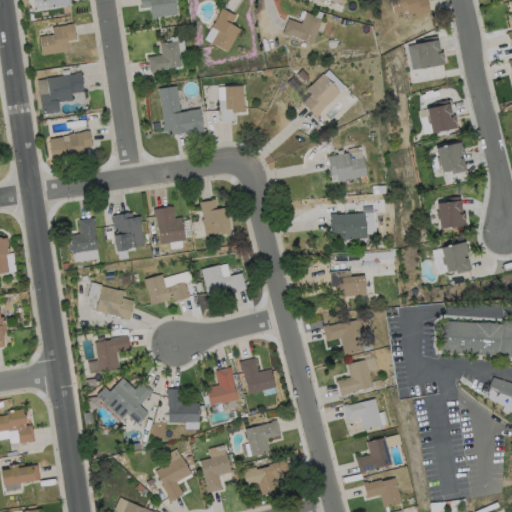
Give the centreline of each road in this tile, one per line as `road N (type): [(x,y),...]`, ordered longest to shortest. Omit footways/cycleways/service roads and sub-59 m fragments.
road 1 (tertiary): [(82,511),(2,0)]
road 2 (residential): [(334,511),(256,186),(244,167)]
road 3 (residential): [(502,229),(498,174),(457,0)]
road 4 (residential): [(244,167),(31,195)]
road 5 (residential): [(134,178),(107,0)]
